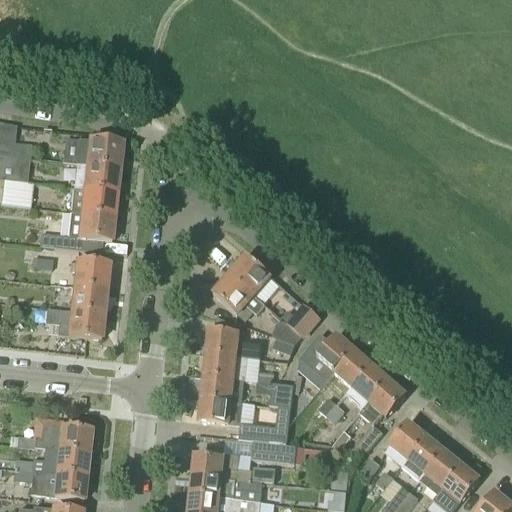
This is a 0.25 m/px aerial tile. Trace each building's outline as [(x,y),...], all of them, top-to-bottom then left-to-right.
[(0,127),(0,162),(30,166),(32,152),(12,150),(14,130),(0,127)] [(89,139),(88,145),(77,144),(74,169),(76,169),(76,170),(119,174),(121,149),(100,147),(101,140),(89,139)] [(27,188),(30,166),(0,162),(0,184),(2,185),(2,187),(33,190),(33,189),(27,188)] [(119,174),(76,170),(73,194),(116,199),(119,174)] [(0,209),(30,213),(33,190),(2,187),(0,203),(0,209)] [(116,199),(73,194),(70,218),(114,223),(116,199)] [(114,223),(70,218),(67,241),(55,240),(53,254),(101,259),(102,247),(111,248),(114,223)] [(265,311),(254,300),(270,282),(246,260),(229,280),(264,311),(265,311)] [(53,264),(32,262),(31,273),(52,275),(53,264)] [(106,297),(108,271),(70,267),(69,276),(74,276),(73,293),(106,297)] [(264,311),(229,280),(212,299),(237,320),(245,310),(257,320),(264,311)] [(73,293),(71,292),(69,316),(103,320),(106,297),(73,293)] [(280,326),(301,344),(318,324),(303,311),(295,321),(288,315),(280,323),(282,324),(280,326)] [(44,329),(50,330),(49,340),(61,342),(100,346),(103,320),(69,316),(46,314),(44,329)] [(240,339),(238,339),(239,329),(215,322),(214,336),(208,336),(206,359),(247,364),(247,363),(260,364),(261,349),(239,347),(240,339)] [(294,351),(301,344),(280,326),(276,329),(271,342),(276,344),(294,351)] [(336,339),(330,346),(321,338),(300,362),(327,386),(329,383),(354,354),(336,339)] [(290,360),(294,351),(276,344),(272,353),(290,360)] [(329,383),(346,398),(371,369),(354,354),(329,383)] [(244,385),(245,385),(246,379),(247,364),(206,359),(203,381),(244,385)] [(346,398),(362,412),(387,384),(371,369),(346,398)] [(256,387),(271,389),(272,378),(257,376),(256,387)] [(299,398),(302,381),(296,380),(293,397),(299,398)] [(241,408),(244,385),(203,381),(201,403),(241,408)] [(359,418),(372,429),(373,430),(374,430),(382,421),(384,424),(405,399),(387,384),(362,412),(363,413),(359,418)] [(269,411),(278,412),(290,413),(293,391),(271,389),(256,387),(255,397),(270,399),(269,411)] [(326,421),(337,409),(328,402),(318,414),(326,421)] [(230,430),(240,431),(240,429),(243,408),(241,408),(201,403),(198,427),(230,430)] [(345,416),(337,409),(326,421),(334,428),(345,416)] [(275,433),(288,434),(290,413),(278,412),(275,433)] [(406,466),(426,441),(407,427),(388,452),(406,466)] [(275,433),(240,429),(240,431),(238,445),(253,447),(287,451),(288,434),(275,433)] [(372,429),(352,453),(368,456),(383,438),(374,430),(373,430),(372,429)] [(31,443),(16,441),(16,443),(15,452),(45,456),(88,460),(90,436),(41,431),(39,444),(31,443)] [(331,451),(341,452),(350,441),(344,435),(331,451)] [(419,485),(443,455),(426,441),(406,466),(402,471),(419,485)] [(296,452),(287,451),(253,447),(251,464),(294,469),(295,468),(296,452)] [(304,453),(296,452),(295,468),(302,469),(304,453)] [(437,499),(441,494),(460,469),(443,455),(419,485),(437,499)] [(85,483),(88,460),(45,456),(43,478),(46,479),(85,483)] [(237,474),(239,461),(222,459),(222,463),(195,460),(193,480),(251,487),(252,476),(237,474)] [(366,487),(380,470),(370,462),(357,479),(366,487)] [(15,466),(14,476),(31,477),(32,468),(15,466)] [(442,511),(456,511),(479,484),(460,469),(441,494),(437,499),(432,504),(442,511)] [(31,477),(14,476),(13,486),(30,488),(31,488),(32,477),(31,477)] [(332,493),(346,495),(348,477),(334,476),(332,493)] [(384,476),(375,488),(382,494),(392,482),(384,476)] [(83,507),(85,483),(46,479),(43,478),(32,477),(31,488),(30,488),(29,500),(83,507)] [(191,498),(260,507),(262,488),(251,487),(193,480),(191,498)] [(397,511),(410,497),(402,490),(384,511),(397,511)] [(511,511),(511,510),(495,496),(482,511),(511,511)] [(410,497),(397,511),(410,511),(417,503),(410,497)] [(191,498),(189,511),(259,511),(260,507),(191,498)]
